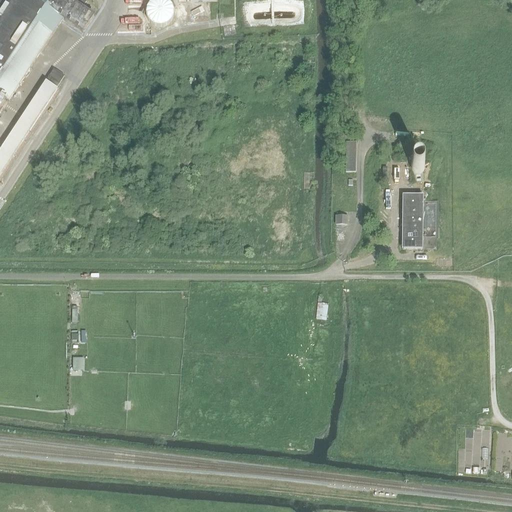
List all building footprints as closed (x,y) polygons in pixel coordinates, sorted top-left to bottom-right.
[(0,0),(0,115),(63,19),(83,32),(94,16),(83,8),(87,2),(84,0),(80,0),(77,5),(70,0),(0,0)] [(172,8),(172,7),(171,6),(170,5),(169,4),(168,3),(167,2),(166,2),(165,1),(163,0),(162,0),(161,0),(159,0),(158,0),(156,0),(155,1),(154,1),(152,2),(151,3),(150,4),(149,5),(148,6),(148,8),(147,9),(147,10),(146,12),(146,13),(146,15),(146,16),(147,17),(147,19),(148,20),(148,21),(149,23),(150,24),(151,25),(153,25),(154,26),(155,27),(157,27),(158,27),(160,27),(161,27),(162,27),(164,27),(165,26),(166,26),(168,25),(169,24),(170,23),(171,22),(172,21),(172,19),(173,18),(173,17),(173,15),(174,14),(173,12),(173,11),(173,10),(172,8)] [(0,177),(58,90),(46,82),(0,152),(0,177)] [(348,141),(347,171),(357,171),(358,142),(348,141)] [(403,194),(403,248),(438,248),(437,234),(432,234),(432,236),(424,236),(424,194),(403,194)] [(347,218),(336,218),(336,228),(347,228),(347,218)] [(324,321),(326,321),(328,305),(318,303),(316,320),(317,320),(324,321)] [(74,357),(74,370),(85,370),(85,357),(74,357)]
